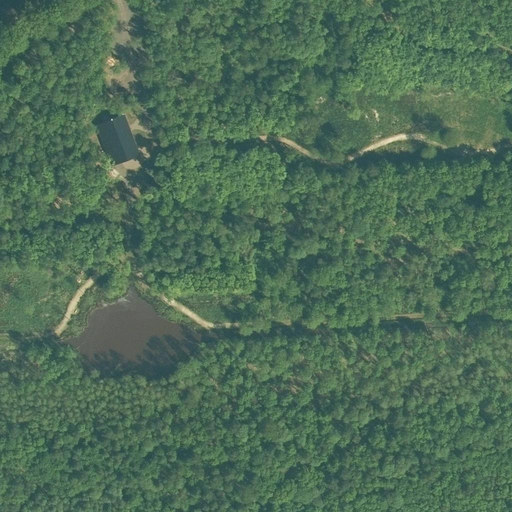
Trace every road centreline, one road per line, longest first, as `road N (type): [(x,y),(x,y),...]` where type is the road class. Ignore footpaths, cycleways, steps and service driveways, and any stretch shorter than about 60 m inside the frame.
road 1 (track): [(511,311),(208,328),(156,293),(126,252),(83,287),(56,334),(0,337)]
road 2 (track): [(358,0),(234,135),(106,143),(0,182)]
